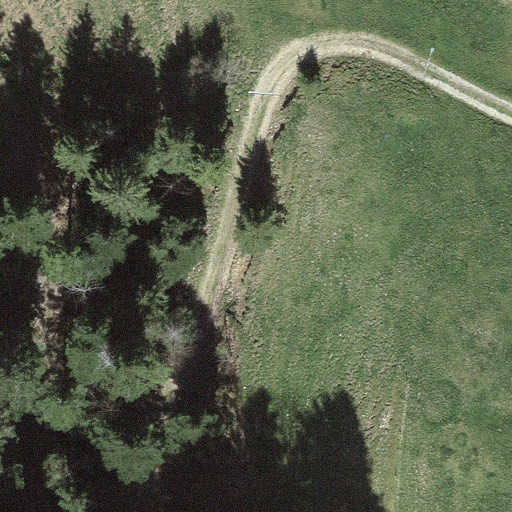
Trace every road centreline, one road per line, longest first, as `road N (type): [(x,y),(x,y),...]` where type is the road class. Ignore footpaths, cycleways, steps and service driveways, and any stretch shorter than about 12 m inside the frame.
road 1 (track): [(511,108),(364,47),(320,52),(277,78),(254,121),(145,511)]
road 2 (track): [(47,511),(53,297),(42,207),(0,79)]
